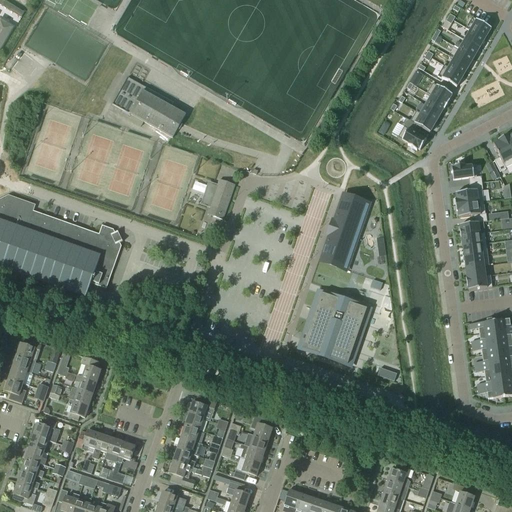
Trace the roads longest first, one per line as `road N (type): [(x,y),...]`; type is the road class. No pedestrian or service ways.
road 1 (residential): [(137,511),(220,258),(3,185)]
road 2 (residential): [(511,418),(464,407),(433,163),(437,153),(511,114)]
